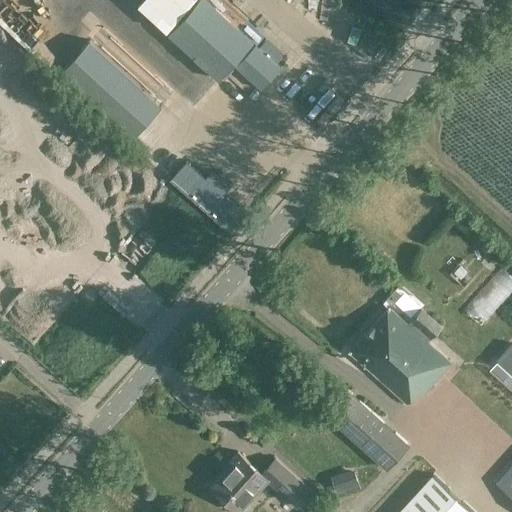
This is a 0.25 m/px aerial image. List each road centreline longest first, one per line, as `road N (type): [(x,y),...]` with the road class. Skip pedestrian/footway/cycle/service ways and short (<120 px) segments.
road 1 (tertiary): [(21,511),(480,0)]
road 2 (track): [(116,0),(314,184)]
